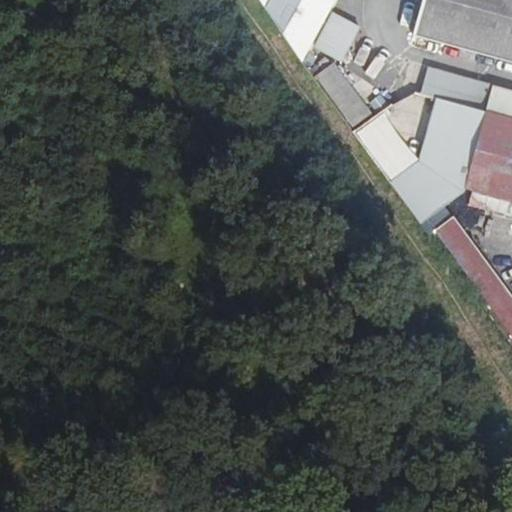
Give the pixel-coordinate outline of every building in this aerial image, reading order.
[(336,0),(259,0),(302,62),(312,45),(330,12),(336,0)] [(511,0),(423,0),(414,36),(511,62),(511,0)] [(344,61),(361,29),(330,12),(312,45),(344,61)] [(370,114),(334,65),(315,78),(351,128),(370,114)] [(486,109),(464,189),(511,201),(511,90),(493,85),(486,109)] [(463,192),(464,189),(486,109),(437,95),(419,161),(391,182),(421,223),(463,192)] [(511,300),(453,220),(431,236),(511,346),(511,300)]
